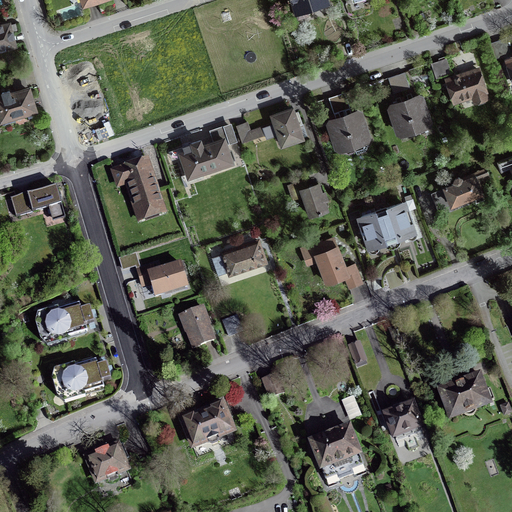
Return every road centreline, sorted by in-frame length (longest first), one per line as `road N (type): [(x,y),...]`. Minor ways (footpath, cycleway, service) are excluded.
road 1 (residential): [(75,162),(511,15)]
road 2 (residential): [(146,399),(511,254)]
road 3 (residential): [(146,399),(75,162)]
road 4 (residential): [(40,48),(198,0)]
